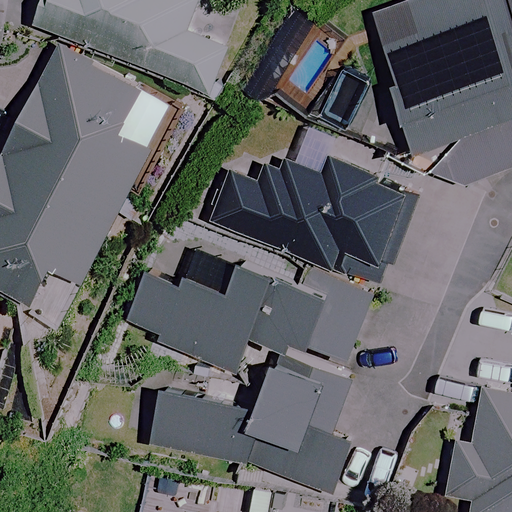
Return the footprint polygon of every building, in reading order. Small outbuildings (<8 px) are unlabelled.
[(195,0),(41,0),(33,21),(210,90),(227,44),(185,28),(195,0)] [(511,0),(404,0),(402,1),(413,31),(373,47),(413,151),(511,113),(511,0)] [(141,86),(52,41),(0,144),(0,288),(63,320),(149,147),(118,131),(141,86)] [(262,158),(258,170),(232,160),(210,217),(335,264),(344,240),(386,256),(410,191),(376,178),(378,171),(325,151),(318,170),(283,156),(280,165),(262,158)] [(298,280),(238,258),(224,295),(146,266),(124,322),(238,365),(250,335),(288,350),(292,338),(347,359),(372,292),(303,265),(298,280)] [(270,359),(258,408),(158,384),(145,441),(251,466),(295,476),(336,486),(348,436),(338,433),(352,371),(308,360),(306,368),(270,359)] [(511,511),(511,393),(474,386),(469,414),(464,438),(449,435),(438,492),(470,498),(467,511),(511,511)]
